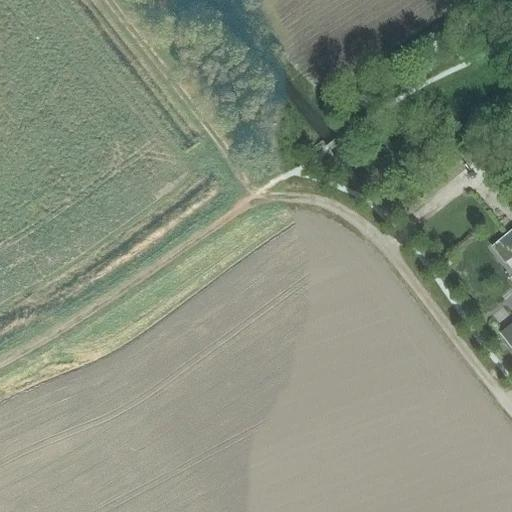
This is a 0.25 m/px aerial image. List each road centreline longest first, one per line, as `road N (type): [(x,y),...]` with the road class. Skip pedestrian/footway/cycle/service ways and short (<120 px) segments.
road 1 (track): [(511,410),(367,229),(307,198),(252,202)]
road 2 (track): [(252,202),(0,365)]
road 3 (track): [(252,202),(228,156),(107,0)]
